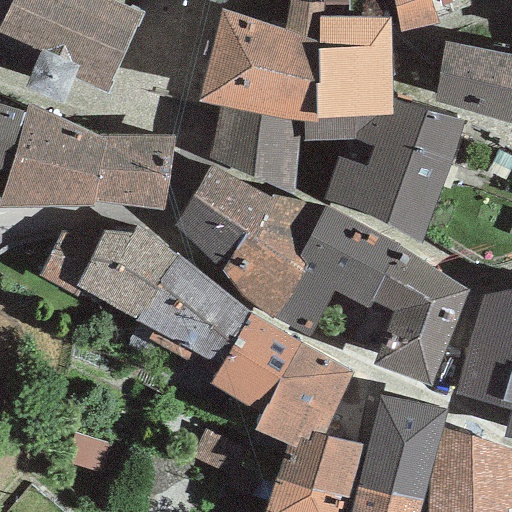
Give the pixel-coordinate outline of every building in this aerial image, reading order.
[(106,90),(139,13),(109,0),(0,0),(0,44),(4,34),(40,51),(21,89),(62,105),(73,78),(106,90)] [(316,124),(315,118),(314,84),(318,84),(317,18),(323,18),(322,4),(294,0),(289,0),(281,28),(220,9),(198,101),(219,105),(301,121),(316,124)] [(394,0),(400,32),(436,23),(429,0),(394,0)] [(318,84),(314,84),(315,118),(391,117),(390,99),(389,17),(323,18),(317,18),(318,84)] [(435,101),(511,123),(511,56),(445,41),(435,101)] [(461,125),(390,99),(391,117),(315,118),(316,124),(301,121),(298,141),(351,141),(373,149),(366,168),(336,158),(323,198),(421,242),(461,125)] [(0,169),(7,172),(25,113),(0,105),(0,169)] [(298,141),(301,121),(219,105),(208,158),(293,194),(298,141)] [(163,210),(174,136),(96,137),(26,106),(25,113),(7,172),(0,197),(0,208),(92,207),(92,202),(163,210)] [(210,166),(173,226),(221,266),(269,317),(305,265),(296,257),(324,208),(271,194),(269,198),(210,166)] [(398,245),(324,208),(296,257),(305,265),(269,317),(307,340),(332,292),(366,309),(370,302),(398,245)] [(133,321),(178,257),(137,222),(132,235),(101,231),(73,287),(79,290),(133,321)] [(75,298),(79,290),(73,287),(101,231),(60,231),(35,277),(75,298)] [(468,290),(398,245),(370,302),(392,311),(371,361),(431,387),(468,290)] [(218,369),(248,314),(178,257),(133,321),(218,369)] [(511,289),(482,296),(454,394),(508,411),(511,411),(511,289)] [(298,345),(248,314),(218,369),(210,384),(260,416),(298,345)] [(253,430),(285,446),(291,427),(322,436),(350,373),(298,345),(260,416),(253,430)] [(445,411),(379,395),(365,447),(352,502),(349,511),(418,511),(425,482),(441,430),(445,411)] [(511,411),(508,411),(502,436),(511,438),(511,411)] [(365,447),(322,436),(291,427),(285,446),(266,511),(337,511),(341,499),(352,502),(365,447)] [(511,511),(511,449),(441,430),(425,482),(425,511),(511,511)]
